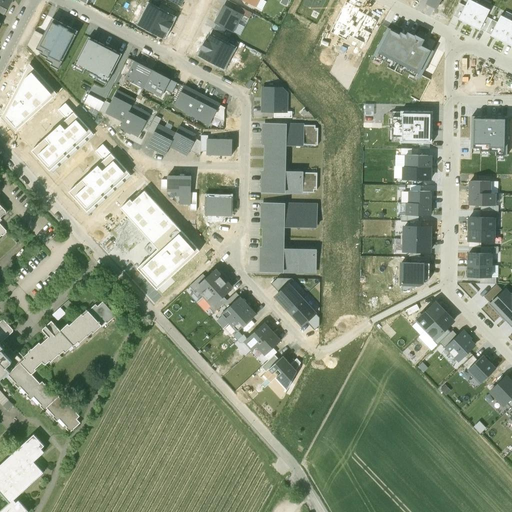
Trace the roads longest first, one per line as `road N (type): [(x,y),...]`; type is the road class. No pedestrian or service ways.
road 1 (unclassified): [(0,142),(307,485)]
road 2 (residential): [(243,166),(242,232),(221,251),(305,344)]
road 3 (residential): [(448,282),(452,92)]
road 4 (residential): [(174,57),(244,96),(243,166)]
road 5 (residential): [(57,0),(174,57)]
